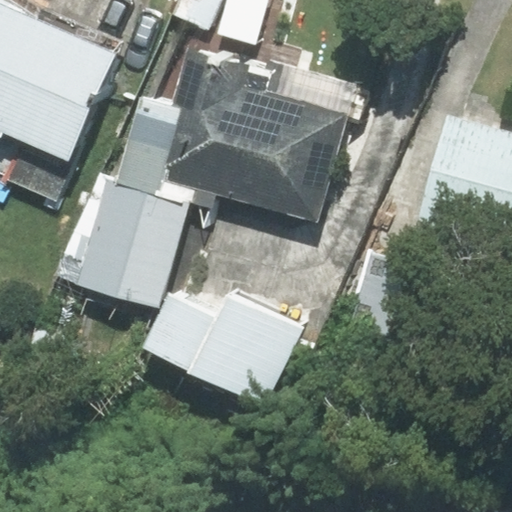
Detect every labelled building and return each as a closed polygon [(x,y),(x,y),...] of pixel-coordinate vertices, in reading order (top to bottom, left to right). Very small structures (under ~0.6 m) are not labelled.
[(220,0),(178,0),(173,14),(210,28),(220,0)] [(267,0),(227,0),(218,33),(255,43),(267,0)] [(0,170),(57,195),(117,53),(0,3),(0,170)] [(76,279),(156,302),(187,197),(207,203),(212,186),(314,216),(345,110),(355,113),(361,91),(284,68),(276,97),(243,87),(249,65),(186,46),(170,100),(139,91),(113,181),(105,179),(76,279)] [(511,133),(449,117),(422,222),(511,245),(511,133)] [(413,263),(373,251),(351,330),(390,341),(413,263)] [(144,347),(265,404),(301,329),(229,294),(218,318),(169,295),(144,347)]
